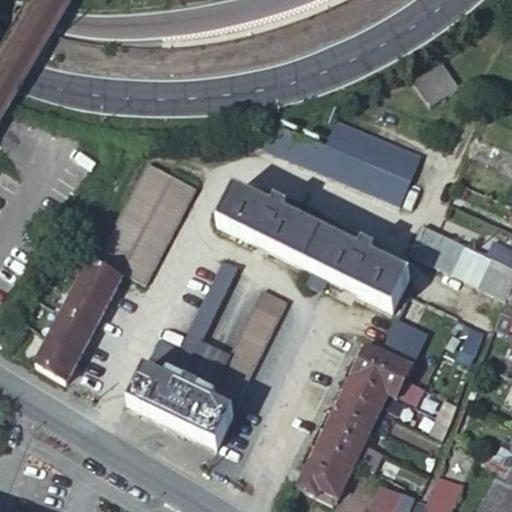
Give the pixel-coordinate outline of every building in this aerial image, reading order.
[(41,50),(4,27),(0,34),(0,38),(35,60),(41,50)] [(461,93),(443,66),(415,85),(433,113),(461,93)] [(9,104),(0,98),(0,112),(3,114),(9,104)] [(275,120),(218,131),(220,133),(318,174),(329,179),(349,132),(335,125),(325,147),(272,125),(275,120)] [(420,162),(349,132),(329,179),(333,180),(366,194),(400,208),(420,162)] [(95,265),(121,278),(170,181),(144,168),(95,265)] [(329,189),(333,180),(329,179),(318,174),(314,183),(329,189)] [(146,290),(194,193),(170,181),(121,278),(146,290)] [(285,220),(271,214),(233,195),(217,230),(305,272),(321,238),(285,220)] [(274,207),(271,214),(285,220),(288,214),(274,207)] [(321,238),(305,272),(395,314),(410,281),(372,262),(359,256),(321,238)] [(451,240),(445,254),(439,267),(453,273),(466,246),(451,240)] [(453,273),(466,279),(479,252),(466,246),(453,273)] [(508,264),(511,265),(511,250),(506,248),(500,261),(508,264)] [(359,256),(372,262),(376,255),(363,249),(359,256)] [(466,279),(480,286),(494,258),(479,252),(466,279)] [(494,258),(480,286),(494,292),(508,264),(500,261),(494,258)] [(194,359),(237,271),(224,264),(180,352),(194,359)] [(494,292),(509,299),(511,292),(511,265),(508,264),(494,292)] [(453,276),(453,273),(439,267),(438,269),(453,276)] [(494,294),(508,301),(509,299),(494,292),(480,286),(480,287),(494,294)] [(255,308),(281,321),(289,304),(264,292),(255,308)] [(214,392),(239,404),(281,321),(255,308),(214,392)] [(511,331),(511,317),(503,313),(497,328),(511,335),(511,331)] [(390,340),(418,353),(425,337),(397,324),(390,340)] [(421,355),(418,353),(390,340),(389,341),(385,351),(399,357),(401,352),(418,361),(421,355)] [(185,378),(194,359),(180,352),(160,343),(152,361),(185,378)] [(412,373),(418,361),(401,352),(399,357),(385,351),(371,344),(367,351),(412,373)] [(362,362),(407,384),(412,373),(367,351),(362,362)] [(145,377),(231,419),(239,404),(214,392),(185,378),(152,361),(145,377)] [(352,383),(388,400),(397,404),(407,384),(362,362),(361,364),(352,383)] [(145,377),(128,410),(218,454),(234,420),(231,419),(145,377)] [(344,399),(380,417),(388,400),(352,383),(351,384),(344,399)] [(336,416),(372,433),(380,417),(344,399),(343,401),(336,416)] [(327,433),(364,451),(372,433),(336,416),(335,417),(327,433)] [(319,450),(356,468),(364,451),(327,433),(326,435),(319,450)] [(490,462),(509,473),(511,466),(511,439),(503,452),(498,450),(490,462)] [(338,505),(356,468),(319,450),(318,452),(298,494),(317,503),(320,497),(338,505)] [(478,466),(502,484),(509,473),(490,462),(483,458),(478,466)] [(502,484),(511,489),(511,474),(509,473),(502,484)] [(487,511),(511,511),(511,489),(502,484),(487,511)] [(418,511),(449,511),(456,496),(430,485),(420,508),(418,511)] [(396,511),(400,500),(383,493),(373,511),(396,511)] [(400,500),(396,511),(407,511),(411,504),(400,500)]
